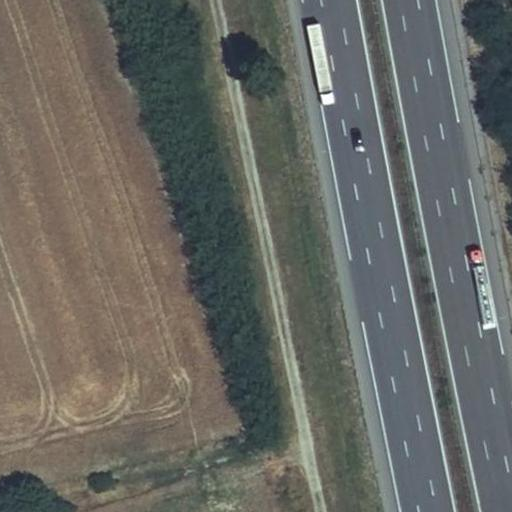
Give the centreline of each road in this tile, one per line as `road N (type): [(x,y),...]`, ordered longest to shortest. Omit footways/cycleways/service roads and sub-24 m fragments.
road 1 (motorway): [(511,511),(412,0)]
road 2 (motorway): [(333,0),(430,511)]
